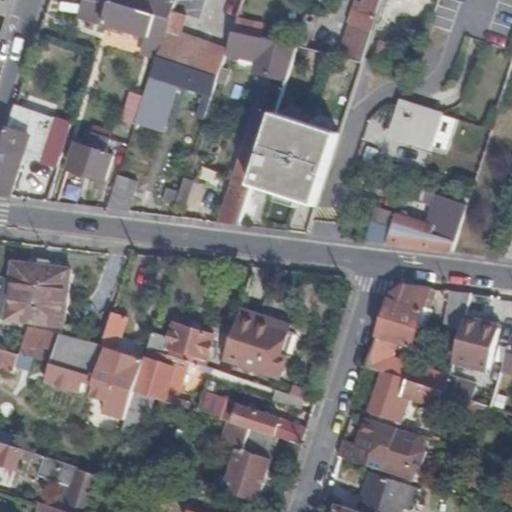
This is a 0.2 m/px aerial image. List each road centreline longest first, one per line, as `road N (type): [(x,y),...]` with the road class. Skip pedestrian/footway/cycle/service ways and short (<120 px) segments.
road 1 (residential): [(0,214),(373,262)]
road 2 (residential): [(295,511),(373,262)]
road 3 (residential): [(373,262),(511,278)]
